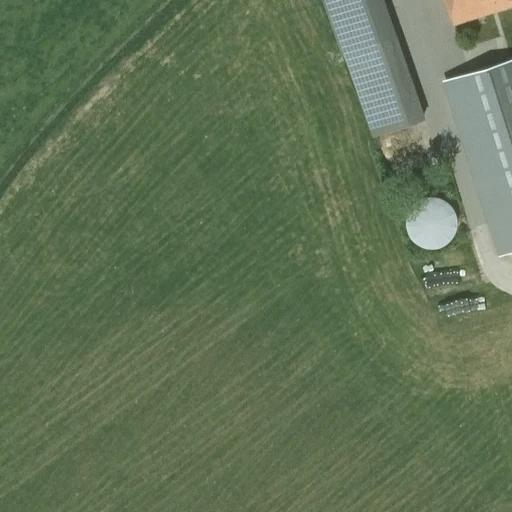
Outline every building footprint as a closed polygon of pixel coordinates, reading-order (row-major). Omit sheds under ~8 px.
[(381,0),(324,0),(372,135),(423,117),(381,0)] [(511,0),(447,0),(455,22),(511,3),(511,0)] [(511,57),(445,79),(484,204),(501,254),(511,250),(511,57)] [(406,212),(405,221),(406,229),(410,237),(417,242),(424,245),(433,246),(441,244),(448,240),(453,234),(456,226),(456,217),(454,209),(449,202),(442,197),(433,195),(425,195),(417,199),(410,205),(406,212)] [(434,298),(435,316),(470,315),(469,297),(434,298)]
